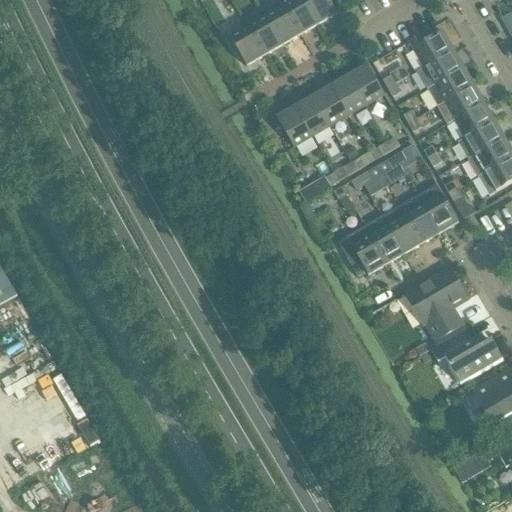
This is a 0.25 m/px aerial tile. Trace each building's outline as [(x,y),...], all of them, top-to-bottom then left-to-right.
[(305,0),(295,0),(284,7),(301,36),(320,25),(305,0)] [(305,0),(320,25),(336,15),(326,0),(305,0)] [(284,7),(267,17),(284,46),(301,36),(284,7)] [(267,17),(250,27),(266,56),(284,46),(267,17)] [(250,27),(229,39),(245,68),(266,56),(250,27)] [(422,70),(452,53),(441,33),(436,36),(433,30),(410,43),(413,49),(411,51),(422,70)] [(423,71),(417,74),(427,91),(462,70),(452,53),(422,70),(423,71)] [(349,77),(366,106),(382,97),(366,68),(349,77)] [(462,70),(427,91),(437,109),(472,88),(462,70)] [(348,117),(366,106),(349,77),(331,88),(348,117)] [(390,77),(381,82),(387,91),(395,86),(390,77)] [(395,86),(387,91),(391,98),(399,94),(395,86)] [(330,127),(348,117),(331,88),(313,99),(330,127)] [(472,88),(437,109),(447,126),(453,123),(483,106),(472,88)] [(313,137),(330,127),(313,99),(296,108),(313,137)] [(483,106),(453,123),(463,141),(493,123),(483,106)] [(292,149),(313,137),(296,108),(275,121),(292,149)] [(410,113),(402,117),(407,126),(415,121),(410,113)] [(415,121),(407,126),(412,134),(420,129),(415,121)] [(463,141),(458,144),(468,161),(503,141),(493,123),(463,141)] [(394,140),(388,143),(393,151),(398,148),(394,140)] [(511,156),(503,141),(468,161),(478,179),(484,176),(511,159),(511,156)] [(388,143),(378,150),(382,157),(393,151),(388,143)] [(430,148),(422,153),(427,161),(435,157),(430,148)] [(353,150),(345,155),(350,164),(359,159),(353,150)] [(402,154),(394,158),(398,166),(406,162),(402,154)] [(435,157),(427,161),(432,169),(440,164),(435,157)] [(394,158),(385,163),(390,171),(398,166),(394,158)] [(511,159),(484,176),(478,179),(488,197),(511,182),(511,159)] [(358,160),(352,164),(357,172),(363,168),(358,160)] [(352,164),(342,170),(347,178),(357,172),(352,164)] [(366,174),(358,178),(363,187),(371,182),(366,174)] [(332,176),(324,180),(329,188),(337,183),(332,176)] [(358,178),(350,183),(355,191),(363,187),(358,178)] [(451,184),(443,188),(448,197),(456,192),(451,184)] [(435,187),(417,198),(439,236),(457,225),(435,187)] [(341,189),(332,194),(337,202),(345,197),(341,189)] [(456,192),(448,197),(453,205),(461,200),(456,192)] [(345,197),(337,202),(344,213),(352,208),(345,197)] [(417,198),(399,208),(421,246),(439,236),(417,198)] [(399,208),(381,219),(403,256),(421,246),(399,208)] [(381,219),(364,229),(386,267),(403,256),(381,219)] [(364,229),(336,245),(347,263),(355,258),(367,278),(386,267),(364,229)] [(0,309),(16,300),(0,271),(0,309)] [(460,328),(450,310),(466,301),(448,271),(404,297),(422,327),(425,325),(435,343),(460,328)] [(16,302),(0,311),(0,325),(22,313),(16,302)] [(471,343),(464,332),(430,352),(437,364),(444,360),(449,368),(448,368),(459,387),(501,362),(490,344),(486,347),(480,337),(471,343)] [(425,346),(414,352),(418,358),(429,352),(425,346)] [(427,355),(420,359),(424,365),(430,361),(427,355)] [(511,381),(506,372),(471,393),(482,411),(478,413),(486,427),(489,425),(491,428),(511,415),(511,381)] [(511,440),(494,451),(505,471),(511,465),(511,440)] [(481,452),(463,463),(470,475),(488,465),(481,452)]
